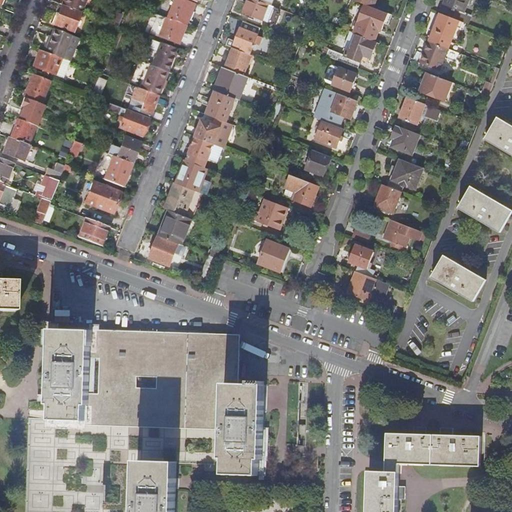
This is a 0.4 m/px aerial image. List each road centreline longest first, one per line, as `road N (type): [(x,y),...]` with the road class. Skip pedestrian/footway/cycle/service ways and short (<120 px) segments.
road 1 (residential): [(282,341),(0,237)]
road 2 (residential): [(312,277),(421,0)]
road 3 (residential): [(128,238),(221,0)]
road 4 (residential): [(511,431),(484,412),(282,341)]
road 5 (unclassified): [(282,341),(280,474)]
